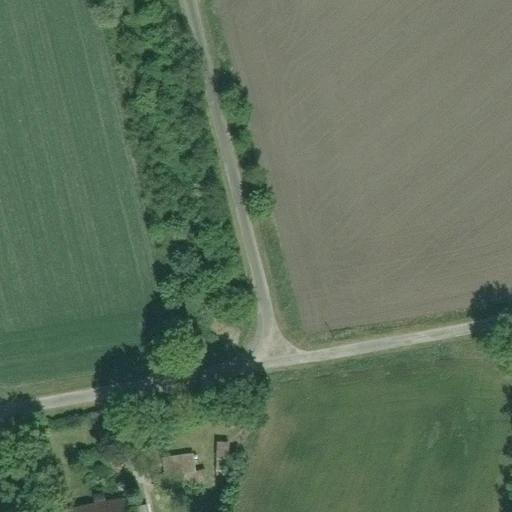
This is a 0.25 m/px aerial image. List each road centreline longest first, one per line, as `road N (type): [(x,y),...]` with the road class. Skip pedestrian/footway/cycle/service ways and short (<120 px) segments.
road 1 (unclassified): [(0,406),(511,322)]
road 2 (track): [(278,361),(188,0)]
